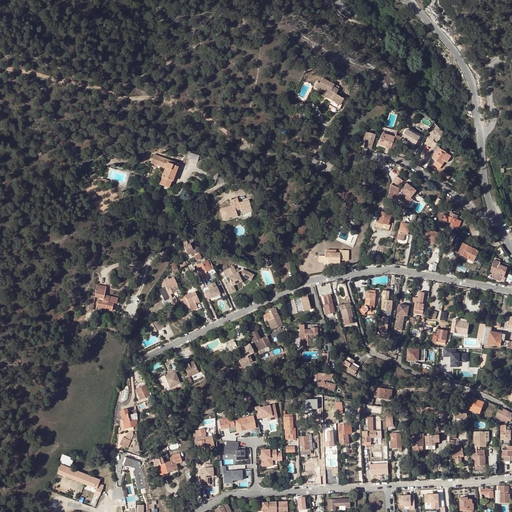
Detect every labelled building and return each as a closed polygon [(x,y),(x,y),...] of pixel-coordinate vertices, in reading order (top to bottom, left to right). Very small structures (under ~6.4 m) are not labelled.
[(339,89),(338,89),(333,86),(334,84),(322,78),(319,83),(317,82),(314,88),(323,92),(332,97),(331,100),(340,105),(344,99),(336,95),(339,89)] [(331,100),(330,100),(328,104),(338,110),(340,105),(331,100)] [(384,127),(383,132),(395,136),(395,135),(397,131),(384,127)] [(406,130),(401,138),(414,145),(419,137),(406,130)] [(371,149),(375,135),(366,132),(363,142),(366,143),(364,147),(371,149)] [(385,147),(390,149),(391,148),(392,143),(394,137),(382,133),(378,144),(386,146),(385,147)] [(395,135),(395,136),(394,137),(392,143),(398,145),(401,138),(395,135)] [(427,153),(434,143),(428,139),(421,149),(427,153)] [(449,154),(438,148),(435,153),(431,158),(436,161),(434,165),(439,169),(444,161),(448,155),(449,154)] [(197,160),(199,155),(189,151),(187,157),(197,160)] [(166,161),(160,159),(158,164),(165,168),(161,179),(167,181),(168,178),(172,180),(178,166),(166,161)] [(395,176),(391,170),(387,173),(391,179),(395,176)] [(443,171),(440,175),(447,180),(450,176),(443,171)] [(392,185),(399,188),(400,182),(394,179),(392,185)] [(410,198),(415,191),(415,190),(410,186),(406,183),(401,191),(403,193),(399,199),(408,206),(413,200),(410,198)] [(415,190),(415,191),(417,193),(419,191),(411,184),(410,186),(415,190)] [(395,202),(399,188),(392,185),(387,200),(395,202)] [(252,211),(248,200),(239,203),(237,197),(232,199),(234,205),(234,207),(231,208),(230,206),(220,209),(223,220),(228,219),(228,218),(232,217),(232,218),(237,216),(236,211),(241,209),(243,215),(252,212),(252,211)] [(253,199),(248,200),(252,211),(256,210),(253,199)] [(388,225),(391,215),(382,212),(381,215),(379,214),(377,223),(381,224),(381,223),(388,225)] [(455,228),(458,230),(461,221),(444,215),(442,220),(453,224),(451,227),(455,228)] [(402,223),(397,240),(403,241),(405,233),(408,233),(410,225),(402,223)] [(431,243),(434,244),(437,245),(441,234),(426,229),(422,240),(431,243)] [(451,246),(455,237),(451,235),(451,236),(447,244),(451,246)] [(199,253),(199,252),(200,252),(198,248),(195,246),(190,244),(184,246),(187,253),(190,251),(191,254),(192,255),(193,255),(194,256),(199,253)] [(473,261),(478,252),(463,244),(458,254),(473,261)] [(348,260),(348,253),(336,253),(336,250),(326,250),(326,253),(324,252),(324,254),(325,254),(325,263),(340,263),(340,260),(348,260)] [(500,262),(494,260),(490,272),(493,273),(491,278),(500,281),(502,276),(504,277),(507,268),(499,265),(500,262)] [(213,269),(212,265),(208,267),(205,261),(197,265),(198,267),(197,267),(206,286),(211,284),(208,276),(206,272),(213,269)] [(230,293),(234,291),(232,285),(237,283),(236,282),(240,280),(240,278),(243,277),(246,278),(249,274),(243,271),(239,273),(238,269),(234,270),(233,267),(223,271),(226,278),(229,277),(231,282),(226,284),(230,293)] [(178,287),(173,277),(169,279),(168,278),(164,280),(164,282),(162,284),(163,287),(160,289),(160,290),(165,301),(169,299),(172,304),(177,302),(174,297),(172,298),(170,294),(179,290),(178,287)] [(110,302),(113,304),(115,298),(101,293),(103,288),(94,285),(90,295),(96,297),(95,297),(110,302)] [(210,290),(205,292),(208,299),(220,294),(217,287),(210,290)] [(365,313),(364,313),(366,313),(366,312),(367,311),(371,312),(371,307),(374,307),(376,291),(369,290),(369,293),(366,293),(365,306),(363,306),(362,307),(362,308),(361,309),(359,309),(360,314),(365,313)] [(383,291),(383,296),(382,300),(381,310),(385,310),(385,312),(383,312),(382,331),(387,332),(389,317),(391,317),(393,301),(389,301),(390,291),(383,291)] [(422,315),(424,304),(422,304),(424,293),(419,292),(417,298),(415,298),(413,313),(422,315)] [(190,308),(191,311),(198,308),(196,304),(195,303),(199,301),(195,293),(192,295),(192,293),(185,296),(186,298),(189,305),(190,308)] [(325,315),(328,314),(333,313),(335,312),(330,294),(323,296),(326,305),(324,306),(324,308),(323,308),(325,315)] [(308,296),(295,298),(297,311),(310,309),(308,296)] [(89,299),(85,297),(80,309),(85,311),(89,299)] [(110,302),(95,297),(92,308),(106,313),(110,302)] [(180,301),(183,307),(184,307),(189,305),(186,298),(180,301)] [(399,304),(397,315),(395,329),(402,331),(404,316),(407,316),(409,306),(399,304)] [(282,325),(275,308),(270,311),(271,312),(263,315),(266,321),(267,320),(272,330),(282,325)] [(347,324),(354,322),(353,318),(351,308),(346,309),(342,310),(344,319),(345,319),(347,324)] [(469,323),(467,323),(459,322),(460,320),(453,319),(451,332),(467,334),(469,323)] [(152,322),(152,324),(156,331),(164,327),(160,320),(156,322),(155,321),(152,322)] [(300,325),(300,346),(310,346),(310,345),(316,345),(316,339),(317,339),(317,336),(321,336),(321,329),(317,329),(304,329),(304,325),(300,325)] [(285,333),(283,328),(281,330),(280,328),(275,330),(276,332),(269,335),(271,340),(285,333)] [(448,331),(438,329),(438,332),(437,335),(434,335),(433,340),(445,343),(448,331)] [(261,339),(257,330),(248,335),(252,344),(253,347),(254,348),(257,347),(259,351),(258,351),(260,355),(265,352),(263,348),(271,345),(267,336),(261,339)] [(481,347),(487,348),(488,344),(503,347),(504,340),(505,335),(484,331),(482,345),(481,347)] [(227,348),(229,353),(238,348),(235,342),(232,341),(227,344),(227,348)] [(253,347),(252,344),(250,344),(248,341),(240,345),(242,349),(243,352),(240,353),(236,355),(242,367),(250,363),(247,356),(254,353),(252,348),(253,347)] [(419,347),(419,350),(408,350),(407,361),(410,361),(410,366),(418,368),(419,364),(415,363),(414,363),(414,361),(415,361),(425,361),(425,347),(419,347)] [(456,348),(444,348),(443,356),(451,357),(451,367),(459,367),(459,362),(466,362),(467,354),(456,353),(456,348)] [(355,376),(359,370),(352,365),(353,363),(351,362),(352,360),(348,357),(345,361),(345,360),(342,364),(343,365),(341,367),(355,376)] [(187,374),(184,375),(185,378),(202,370),(199,365),(196,366),(193,361),(184,366),(187,374)] [(483,386),(486,369),(478,368),(475,385),(483,386)] [(175,373),(178,378),(183,375),(179,369),(165,375),(166,377),(175,373)] [(330,381),(333,374),(328,372),(326,376),(326,373),(317,373),(317,380),(321,380),(317,382),(319,389),(325,387),(324,389),(334,392),(336,384),(326,382),(325,384),(324,381),(326,381),(326,380),(330,381)] [(172,390),(181,386),(178,378),(175,373),(166,377),(165,375),(158,378),(162,387),(169,384),(172,390)] [(151,394),(149,389),(148,390),(145,385),(140,388),(136,389),(141,399),(147,396),(148,400),(151,399),(149,395),(151,394)] [(391,400),(392,387),(376,385),(374,397),(391,400)] [(481,414),(484,402),(474,399),(470,411),(481,414)] [(259,407),(254,408),(256,417),(261,416),(262,418),(267,417),(276,415),(274,405),(260,408),(259,407)] [(449,414),(449,410),(423,407),(423,414),(430,415),(430,413),(443,415),(443,413),(449,414)] [(511,414),(511,413),(503,409),(500,415),(499,414),(497,416),(499,417),(498,419),(506,424),(508,422),(510,423),(511,420),(510,418),(511,414)] [(137,424),(138,423),(137,414),(130,415),(131,418),(129,419),(127,410),(122,411),(125,428),(138,426),(137,424)] [(467,414),(466,414),(450,410),(450,413),(462,416),(462,421),(468,421),(467,414)] [(285,441),(295,440),(294,423),(293,423),(292,418),(286,418),(286,416),(286,412),(284,412),(285,441)] [(246,429),(255,427),(253,416),(234,420),(235,423),(228,424),(227,419),(218,420),(219,429),(229,428),(230,432),(236,430),(237,432),(246,430),(246,429)] [(351,422),(343,423),(343,426),(347,425),(348,434),(352,433),(351,422)] [(348,434),(347,425),(343,426),(339,426),(340,445),(349,444),(348,434)] [(501,441),(500,441),(500,446),(508,446),(511,446),(511,444),(510,445),(510,441),(511,441),(510,430),(506,430),(506,427),(506,426),(501,426),(501,441)] [(327,428),(328,441),(328,442),(325,442),(326,448),(334,447),(333,428),(327,428)] [(206,437),(205,429),(195,430),(196,438),(203,437),(203,438),(206,437)] [(364,442),(371,442),(371,438),(376,438),(377,440),(382,440),(381,431),(363,431),(364,442)] [(474,432),(474,447),(477,447),(480,447),(486,447),(486,442),(489,442),(488,432),(474,432)] [(398,448),(402,448),(401,434),(390,434),(390,449),(398,448)] [(413,435),(414,452),(419,452),(419,450),(419,447),(423,446),(424,446),(423,439),(421,439),(421,435),(413,435)] [(439,443),(439,436),(431,437),(431,435),(429,435),(429,437),(425,437),(426,447),(436,447),(436,443),(439,443)] [(214,446),(212,436),(206,437),(203,438),(203,437),(196,438),(194,439),(195,447),(204,445),(205,448),(214,446)] [(309,454),(307,437),(299,437),(301,455),(309,454)] [(125,439),(123,438),(120,445),(128,448),(130,441),(129,441),(125,439)] [(238,442),(227,441),(227,446),(224,446),(223,453),(235,455),(235,460),(244,460),(244,450),(237,450),(235,450),(235,448),(237,448),(238,442)] [(511,446),(508,446),(507,450),(506,450),(506,449),(502,448),(501,461),(510,462),(511,460),(511,446)] [(464,455),(463,449),(453,451),(451,451),(452,456),(454,456),(456,462),(461,462),(460,455),(464,455)] [(265,451),(261,451),(262,467),(270,467),(270,459),(276,458),(277,461),(282,461),(281,454),(276,454),(276,450),(267,451),(267,452),(265,452),(265,451)] [(477,451),(474,451),(473,451),(473,456),(472,456),(472,460),(474,460),(475,470),(485,469),(484,451),(477,451)] [(171,461),(174,460),(175,463),(182,461),(179,453),(172,455),(172,456),(171,456),(171,457),(170,457),(170,458),(170,459),(171,461)] [(72,479),(76,470),(62,465),(63,463),(70,466),(73,458),(62,454),(59,461),(61,462),(56,473),(72,479)] [(140,462),(126,457),(124,465),(133,468),(134,468),(134,470),(133,470),(138,489),(146,488),(140,462)] [(171,464),(175,463),(174,460),(171,461),(163,463),(161,458),(155,460),(154,459),(151,460),(153,466),(156,465),(159,475),(173,471),(171,464)] [(371,474),(389,474),(388,460),(370,461),(371,474)] [(211,464),(203,464),(203,468),(205,468),(205,474),(203,474),(200,474),(201,488),(213,487),(211,464)] [(225,466),(217,466),(218,474),(223,474),(223,484),(232,483),(232,481),(242,480),(241,471),(225,471),(225,466)] [(85,474),(76,470),(72,479),(81,483),(85,474)] [(99,479),(85,474),(81,483),(95,489),(94,491),(99,493),(102,485),(98,483),(99,479)] [(510,503),(509,494),(508,494),(508,487),(501,486),(500,487),(498,487),(498,490),(501,490),(501,503),(510,503)] [(483,487),(480,487),(481,495),(486,494),(486,498),(493,498),(493,490),(483,490),(483,487)] [(438,508),(438,494),(424,495),(424,503),(430,503),(430,508),(438,508)] [(414,495),(399,496),(399,505),(403,505),(403,506),(411,506),(411,510),(415,510),(414,495)] [(336,501),(335,499),(328,500),(328,511),(336,511),(336,507),(346,506),(346,508),(350,508),(350,498),(338,499),(338,501),(336,501)] [(296,500),(296,511),(302,511),(302,504),(305,504),(305,499),(296,500)] [(468,499),(460,500),(460,511),(468,511),(471,511),(472,511),(473,511),(473,504),(473,500),(468,500),(468,499)] [(258,511),(262,511),(267,511),(287,511),(287,502),(269,503),(267,503),(258,503),(258,511)] [(227,503),(214,510),(215,511),(230,511),(231,511),(227,503)]
